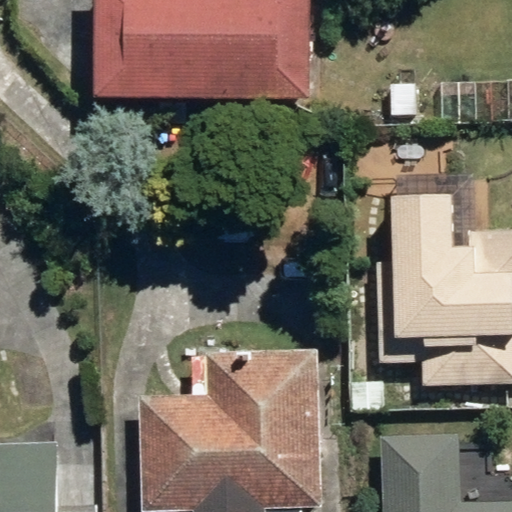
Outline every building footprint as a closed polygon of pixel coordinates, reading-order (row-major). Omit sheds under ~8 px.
[(105,0),(105,95),(321,96),(321,0),(105,0)] [(385,261),(387,363),(428,362),(429,386),(511,384),(511,230),(465,231),(464,192),(401,194),(403,261),(385,261)] [(146,394),(148,511),(161,511),(200,511),(199,511),(273,511),(273,509),(330,507),(325,349),(213,352),(214,392),(146,394)] [(466,434),(389,436),(390,511),(511,511),(511,501),(468,503),(466,434)] [(65,511),(63,442),(0,443),(0,511),(65,511)]
